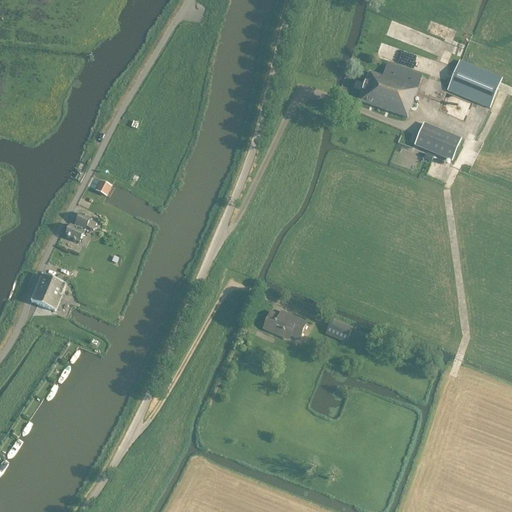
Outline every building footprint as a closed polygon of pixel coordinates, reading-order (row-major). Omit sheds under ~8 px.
[(393,16),(388,30),(425,43),(427,37),(435,40),(433,47),(441,50),(447,34),(393,16)] [(381,40),(381,51),(397,52),(397,41),(381,40)] [(412,108),(423,74),(388,61),(383,76),(369,71),(359,101),(408,117),(411,107),(412,108)] [(490,108),(502,79),(461,61),(448,91),(490,108)] [(415,146),(452,161),(462,139),(425,124),(415,146)] [(426,153),(424,159),(431,162),(434,156),(426,153)] [(111,187),(101,181),(96,190),(107,196),(111,187)] [(80,213),(75,224),(76,224),(74,227),(70,225),(65,236),(79,243),(85,232),(84,232),(85,229),(86,229),(87,228),(93,231),(97,223),(90,220),(91,219),(80,213)] [(115,257),(123,259),(125,253),(117,251),(115,257)] [(32,302),(56,312),(67,286),(66,285),(68,279),(59,275),(57,282),(43,276),(32,302)] [(284,318),(271,312),(264,328),(282,337),(284,332),(300,339),(307,323),(286,314),(284,318)] [(347,343),(352,329),(331,320),(326,334),(347,343)]
